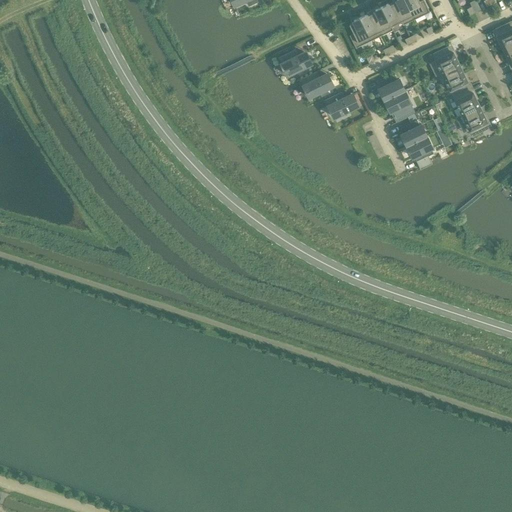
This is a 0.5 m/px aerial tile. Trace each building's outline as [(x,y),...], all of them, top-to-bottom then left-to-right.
[(414,19),(404,0),(397,0),(393,3),(401,21),(403,25),(414,19)] [(404,0),(414,19),(430,12),(423,0),(421,0),(419,1),(418,0),(404,0)] [(388,4),(381,7),(391,26),(401,21),(393,3),(388,5),(388,4)] [(376,11),(371,13),(382,35),(393,29),(391,26),(381,7),(375,10),(376,11)] [(382,35),(371,13),(367,15),(366,14),(360,17),(371,40),(382,35)] [(371,40),(360,17),(354,20),(354,21),(349,24),(354,33),(349,35),(356,48),(371,40)] [(497,35),(504,50),(511,46),(511,22),(511,21),(495,29),(498,35),(497,35)] [(443,75),(443,74),(460,66),(453,51),(451,52),(449,46),(432,54),(438,65),(437,65),(438,67),(433,70),(437,78),(443,75)] [(281,63),(287,74),(309,63),(304,52),(294,56),(292,51),(279,57),(282,62),(281,63)] [(443,75),(446,82),(445,82),(446,84),(447,84),(452,95),(469,87),(466,81),(467,81),(460,66),(443,74),(443,75)] [(303,85),(308,96),(331,85),(326,73),(316,78),(314,72),(301,79),(304,84),(303,85)] [(379,88),(384,100),(404,90),(399,79),(397,79),(394,74),(378,82),(380,88),(379,88)] [(456,117),(456,118),(479,106),(472,91),(471,92),(469,87),(452,95),(458,105),(457,106),(458,108),(459,107),(462,114),(456,117)] [(404,90),(384,100),(390,111),(391,110),(394,116),(411,108),(408,102),(410,101),(404,90)] [(328,105),(333,117),(356,105),(351,94),(341,98),(338,93),(326,99),(329,105),(328,105)] [(479,106),(456,118),(460,125),(465,123),(466,124),(467,124),(472,135),(488,128),(486,122),(487,121),(479,106)] [(401,134),(407,145),(426,136),(421,124),(419,125),(417,120),(400,128),(402,133),(401,134)] [(453,121),(445,126),(448,132),(457,128),(453,121)] [(444,128),(436,132),(445,148),(452,145),(444,128)] [(426,136),(407,145),(412,157),(414,156),(420,169),(432,163),(428,156),(433,153),(430,148),(432,147),(426,136)]
